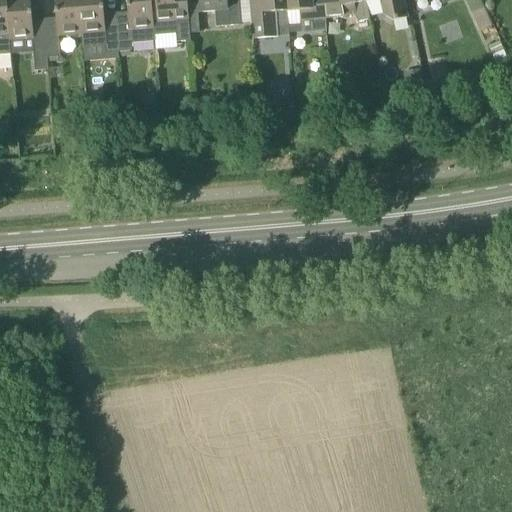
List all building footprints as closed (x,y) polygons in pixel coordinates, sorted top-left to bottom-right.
[(9,35),(6,0),(0,0),(0,56),(10,56),(10,54),(8,35),(9,35)] [(47,63),(45,27),(33,28),(30,0),(24,0),(7,1),(6,0),(9,35),(8,35),(10,54),(33,52),(35,71),(48,70),(48,63),(47,63)] [(54,0),(57,26),(45,27),(47,63),(48,63),(58,62),(57,57),(60,57),(59,36),(81,35),(82,35),(79,0),(54,0)] [(120,57),(116,21),(105,22),(102,0),(79,0),(82,35),(81,35),(82,47),(106,46),(106,54),(117,53),(117,57),(120,57)] [(150,0),(126,0),(128,20),(116,21),(120,57),(130,56),(130,52),(132,51),(131,44),(154,42),(154,36),(150,0)] [(150,0),(154,36),(177,34),(177,42),(190,41),(188,9),(186,0),(150,0)] [(198,0),(200,13),(217,11),(219,27),(241,25),(238,0),(198,0)] [(287,12),(286,0),(248,0),(252,39),(277,37),(275,13),(287,12)] [(286,0),(287,12),(288,26),(300,25),(300,20),(325,18),(323,0),(286,0)] [(323,0),(325,18),(343,16),(353,14),(358,22),(369,20),(366,2),(365,0),(323,0)] [(365,0),(366,2),(377,0),(380,0),(384,16),(392,21),(407,18),(402,0),(365,0)]
